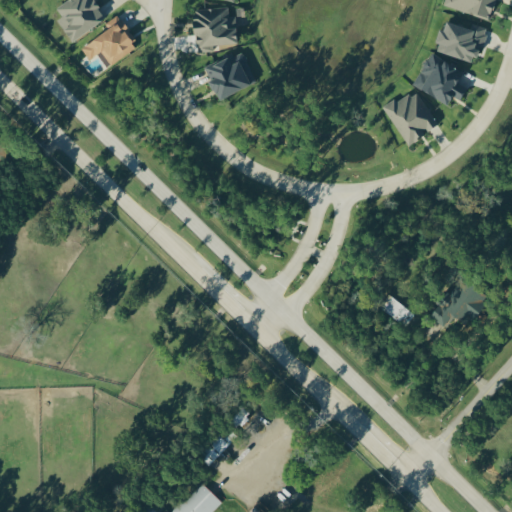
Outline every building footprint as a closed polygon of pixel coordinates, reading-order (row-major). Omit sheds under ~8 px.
[(75,45),(110,20),(95,0),(73,0),(58,11),(63,19),(59,23),(75,45)] [(492,23),(498,0),(448,0),(446,9),(492,23)] [(241,47),(240,31),(230,31),(229,10),(195,12),(197,49),(241,47)] [(110,32),(83,52),(91,63),(103,54),(113,68),(140,49),(118,18),(106,26),(110,32)] [(489,31),(473,26),(472,31),(447,23),(437,53),(478,66),(489,31)] [(233,56),(205,70),(222,104),(259,85),(243,55),(235,59),(233,56)] [(415,88),(451,108),(456,99),(463,103),(470,92),(460,87),(467,74),(433,55),(415,88)] [(386,111),(408,149),(441,130),(418,92),(386,111)] [(495,302),(470,283),(449,311),(474,329),(495,302)] [(214,511),(222,504),(205,488),(182,511),(177,511),(174,509),(171,511),(214,511)]
